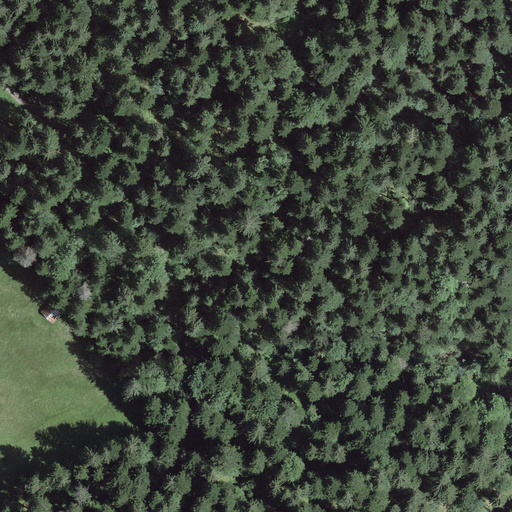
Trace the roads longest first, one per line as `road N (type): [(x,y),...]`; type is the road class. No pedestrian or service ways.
road 1 (track): [(0,79),(21,112),(90,144),(128,173),(156,237),(178,319),(190,438),(134,507)]
road 2 (track): [(190,438),(342,466),(511,444)]
